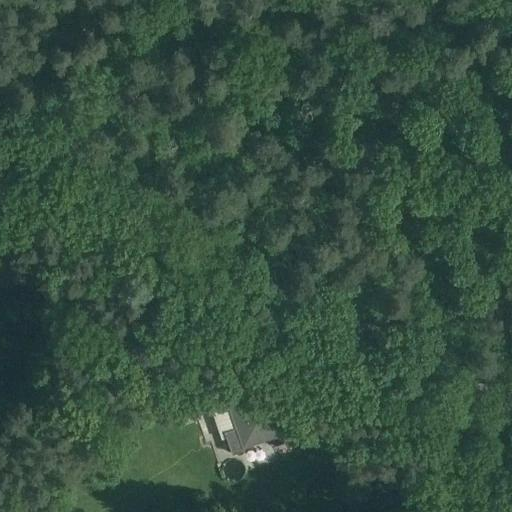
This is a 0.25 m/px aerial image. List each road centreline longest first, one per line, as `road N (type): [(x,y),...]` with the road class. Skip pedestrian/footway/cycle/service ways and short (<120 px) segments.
road 1 (unclassified): [(511,408),(0,142)]
road 2 (track): [(21,153),(114,0)]
